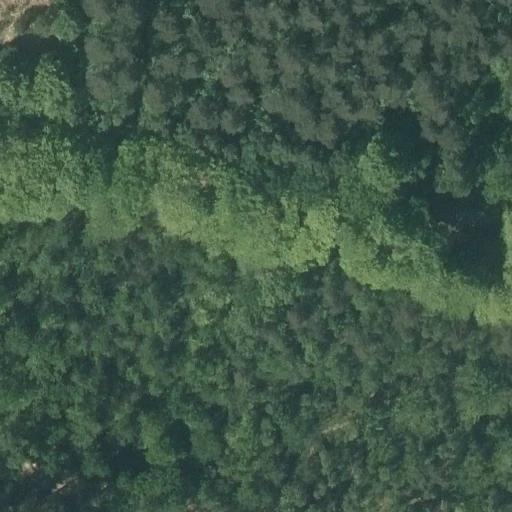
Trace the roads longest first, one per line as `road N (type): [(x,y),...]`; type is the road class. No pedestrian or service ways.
road 1 (unclassified): [(511,224),(0,124)]
road 2 (track): [(185,511),(0,469)]
